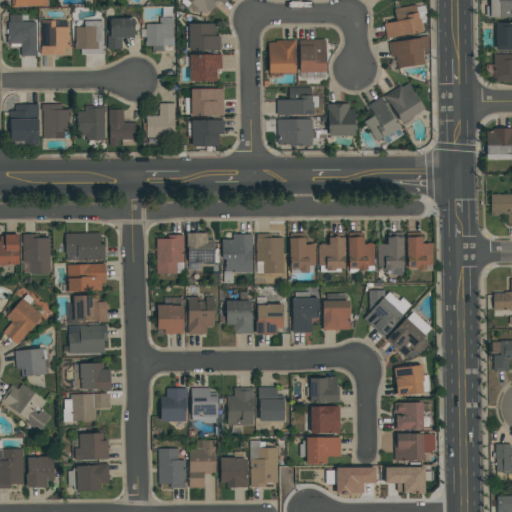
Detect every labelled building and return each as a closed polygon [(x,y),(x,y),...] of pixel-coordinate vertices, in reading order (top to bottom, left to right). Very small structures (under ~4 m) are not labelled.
[(220,0),(204,17),(197,10),(194,13),(187,6),(185,8),(180,3),(182,0),(220,0)] [(511,0),(488,0),(489,18),(511,17),(511,0)] [(395,20),(393,9),(416,4),(421,32),(385,38),(382,23),(395,20)] [(36,55),(20,55),(20,46),(9,46),(9,44),(6,44),(6,22),(8,22),(8,14),(21,14),(21,15),(27,15),(27,21),(35,21),(35,51),(36,51),(36,55)] [(133,38),(121,38),(121,49),(106,49),(106,35),(109,35),(109,17),(133,17),(133,38)] [(172,46),(172,50),(151,50),(151,46),(144,46),(144,40),(145,40),(145,24),(158,24),(158,17),(172,17),(172,46)] [(103,20),(103,41),(101,41),(101,54),(80,54),(80,49),(73,49),(73,42),(74,42),(74,27),(84,27),(84,20),(103,20)] [(41,21),(54,21),(54,26),(68,26),(68,45),(69,45),(69,49),(63,49),(63,54),(39,54),(39,48),(41,48),(41,21)] [(220,51),(188,51),(188,23),(214,23),(214,36),(220,36),(220,51)] [(511,50),(495,50),(495,23),(511,23),(511,50)] [(428,35),(428,53),(422,54),(424,64),(397,68),(395,56),(390,57),(387,42),(428,35)] [(325,39),(325,72),(298,72),(298,39),(325,39)] [(267,73),(267,42),(275,42),(275,40),(295,40),(295,49),(294,49),(294,73),(267,73)] [(188,81),(188,54),(220,54),(220,69),(216,69),(216,72),(218,72),(218,81),(188,81)] [(511,54),(511,82),(492,82),(492,54),(511,54)] [(400,123),(389,103),(387,104),(382,95),(400,85),(400,86),(408,82),(424,110),(400,123)] [(276,115),(276,99),(287,99),(287,87),(311,87),(311,101),(312,101),(312,115),(276,115)] [(223,116),(190,116),(190,114),(184,114),(184,98),(190,98),(190,88),(223,88),(223,116)] [(366,105),(380,97),(402,134),(385,145),(381,137),(375,141),(362,121),(373,115),(366,105)] [(174,103),(174,138),(146,138),(146,135),(143,135),(143,123),(145,123),(145,115),(158,115),(158,103),(174,103)] [(14,104),(38,104),(38,146),(23,146),(23,141),(9,141),(9,111),(14,111),(14,104)] [(42,138),(42,111),(40,111),(40,104),(61,104),(61,109),(69,109),(69,138),(42,138)] [(103,104),(103,140),(85,140),(85,134),(76,134),(76,111),(84,111),(84,104),(103,104)] [(327,136),(327,119),(326,119),(326,104),(348,104),(348,108),(354,108),(354,136),(327,136)] [(108,146),(108,124),(107,124),(107,109),(123,109),(123,122),(136,122),(136,145),(121,145),(121,140),(117,140),(117,146),(108,146)] [(191,119),(223,119),(223,134),(218,134),(218,146),(191,146),(191,119)] [(276,119),(311,119),(311,146),(289,146),(289,143),(276,143),(276,119)] [(486,160),(511,160),(510,129),(485,129),(486,160)] [(511,223),(507,224),(507,214),(500,214),(500,216),(490,216),(490,214),(489,194),(511,194),(511,223)] [(406,269),(406,257),(405,257),(405,231),(420,231),(420,236),(422,236),(422,243),(427,243),(427,242),(432,242),(432,271),(423,271),(423,270),(415,270),(415,269),(406,269)] [(65,261),(65,253),(64,253),(64,233),(100,232),(100,244),(104,244),(104,260),(65,261)] [(185,233),(207,232),(207,239),(212,239),(212,263),(187,264),(186,247),(185,233)] [(362,232),(362,237),(363,237),(363,243),(371,243),(371,244),(373,244),(373,271),(357,271),(357,273),(348,273),(348,268),(347,268),(347,243),(346,243),(346,232),(362,232)] [(386,243),(386,237),(387,237),(387,232),(401,232),(401,237),(403,237),(403,270),(401,270),(401,275),(391,275),(391,270),(375,270),(375,243),(386,243)] [(282,273),(255,273),(255,261),(255,233),(270,233),(270,237),(282,237),(282,273)] [(342,233),(342,237),(344,237),(344,269),(340,269),(340,272),(319,272),(319,266),(317,266),(317,244),(327,244),(327,237),(328,237),(328,233),(342,233)] [(18,234),(18,265),(8,265),(0,265),(0,236),(4,236),(4,234),(18,234)] [(23,273),(23,262),(22,262),(22,234),(37,234),(37,238),(49,238),(49,273),(23,273)] [(251,234),(251,272),(232,272),(232,283),(223,283),(223,271),(224,271),(224,259),(220,259),(221,239),(232,239),(232,234),(251,234)] [(155,274),(155,238),(167,238),(167,235),(183,235),(183,262),(176,262),(176,274),(155,274)] [(314,266),(312,266),(312,270),(308,270),(308,271),(300,271),(300,273),(290,273),(290,269),(288,269),(288,237),(304,237),(304,243),(314,243),(314,266)] [(104,263),(105,283),(101,283),(101,291),(62,292),(62,284),(66,284),(66,265),(104,263)] [(492,293),(493,310),(511,310),(511,279),(509,279),(509,293),(492,293)] [(384,297),(388,292),(398,301),(401,297),(410,305),(401,314),(402,315),(382,336),(362,318),(368,312),(367,290),(384,290),(384,297)] [(294,292),(309,292),(309,298),(317,298),(317,318),(310,318),(310,332),(291,332),(291,298),(294,298),(294,292)] [(349,330),(321,330),(321,300),(325,300),(325,293),(345,293),(345,300),(349,300),(349,330)] [(2,331),(11,321),(5,316),(21,298),(22,298),(26,294),(32,300),(28,304),(41,316),(25,333),(26,334),(16,345),(2,331)] [(250,300),(250,313),(251,313),(251,334),(232,334),(232,324),(225,324),(225,300),(233,300),(233,294),(247,294),(247,300),(250,300)] [(106,321),(86,322),(86,320),(72,321),(71,296),(97,295),(98,302),(106,301),(106,321)] [(213,326),(206,326),(206,334),(186,334),(186,324),(187,324),(187,296),(198,296),(198,301),(205,301),(205,296),(213,296),(213,326)] [(255,297),(265,297),(265,304),(282,304),(282,329),(276,329),(276,335),(254,335),(254,321),(255,321),(255,297)] [(182,333),(163,333),(163,329),(156,329),(156,304),(163,304),(163,298),(180,298),(180,304),(182,304),(182,333)] [(410,358),(407,355),(405,357),(385,338),(405,317),(406,318),(412,311),(430,328),(423,335),(424,336),(422,339),(428,344),(423,349),(417,352),(418,354),(410,358)] [(67,326),(106,325),(106,340),(103,341),(103,353),(68,354),(67,326)] [(511,340),(511,360),(508,360),(508,370),(492,371),(492,355),(499,355),(499,353),(491,353),(491,342),(499,342),(499,340),(511,340)] [(45,359),(43,360),(44,374),(21,376),(20,369),(15,369),(13,351),(42,348),(42,349),(45,349),(46,355),(45,359)] [(72,364),(78,364),(78,363),(103,363),(103,369),(109,369),(109,390),(97,390),(80,390),(80,389),(71,389),(71,381),(72,381),(72,364)] [(392,368),(421,365),(422,375),(427,375),(429,391),(422,392),(422,393),(401,395),(401,396),(396,397),(392,368)] [(336,376),(336,383),(336,386),(338,386),(338,402),(308,402),(308,378),(323,378),(323,376),(336,376)] [(45,401),(39,409),(50,416),(38,432),(26,423),(27,421),(0,400),(0,398),(11,384),(17,389),(21,383),(45,401)] [(253,387),(253,398),(252,398),(252,425),(226,425),(226,395),(233,395),(233,387),(253,387)] [(283,421),(258,421),(258,406),(256,406),(256,387),(276,387),(276,395),(283,395),(283,421)] [(159,421),(159,396),(165,396),(165,388),(186,388),(186,410),(184,410),(184,421),(159,421)] [(216,393),(216,417),(214,417),(214,423),(203,423),(199,420),(191,420),(191,417),(190,417),(190,388),(209,388),(209,393),(216,393)] [(69,394),(108,393),(108,407),(98,408),(98,410),(95,410),(95,420),(62,422),(62,409),(63,409),(63,399),(69,399),(69,394)] [(392,431),(392,410),(393,410),(393,402),(422,402),(422,429),(408,429),(408,430),(397,430),(397,431),(392,431)] [(338,433),(309,433),(309,406),(324,406),(338,406),(338,433)] [(73,461),(73,448),(78,448),(77,433),(102,433),(102,440),(107,440),(108,460),(81,460),(81,461),(73,461)] [(434,434),(434,451),(431,451),(431,453),(423,453),(423,461),(393,461),(393,433),(408,433),(422,433),(422,434),(434,434)] [(305,464),(305,457),(298,457),(298,444),(301,444),(301,440),(305,440),(305,437),(339,437),(339,456),(326,456),(326,464),(305,464)] [(187,449),(195,449),(195,440),(215,440),(215,474),(203,474),(203,488),(187,488),(187,449)] [(265,487),(249,487),(249,440),(259,440),(259,442),(264,442),(264,448),(275,448),(275,446),(277,446),(277,483),(265,483),(265,487)] [(510,444),(510,449),(511,449),(511,474),(501,474),(502,471),(495,471),(495,458),(494,458),(494,444),(510,444)] [(184,459),(184,488),(169,488),(169,484),(157,484),(157,448),(177,448),(177,459),(184,459)] [(22,484),(9,484),(9,488),(0,488),(0,449),(22,449),(22,484)] [(246,487),(225,487),(225,482),(219,482),(219,458),(233,458),(233,452),(244,452),(244,458),(244,477),(246,477),(246,487)] [(46,487),(25,487),(25,474),(26,474),(26,457),(52,457),(52,481),(46,481),(46,487)] [(73,490),(73,486),(67,486),(67,471),(71,471),(71,467),(75,467),(75,466),(92,465),(92,464),(107,464),(107,482),(99,482),(99,490),(73,490)] [(424,494),(409,494),(409,493),(401,493),(401,491),(395,491),(395,483),(384,483),(384,467),(424,467),(424,494)] [(335,494),(349,494),(349,492),(362,492),(362,483),(374,483),(374,468),(335,468),(335,470),(325,470),(325,484),(335,484),(335,494)] [(496,511),(496,495),(511,495),(511,511),(496,511)]
